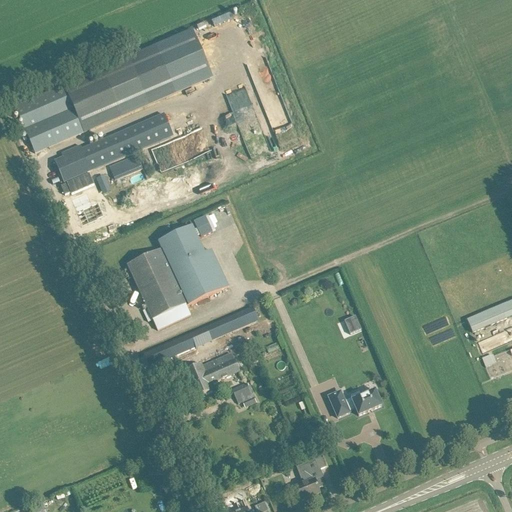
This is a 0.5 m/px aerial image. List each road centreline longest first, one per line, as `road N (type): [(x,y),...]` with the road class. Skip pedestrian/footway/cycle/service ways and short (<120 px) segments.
road 1 (residential): [(198,511),(77,254)]
road 2 (unclassified): [(323,511),(511,431)]
road 3 (secondary): [(511,448),(375,511)]
